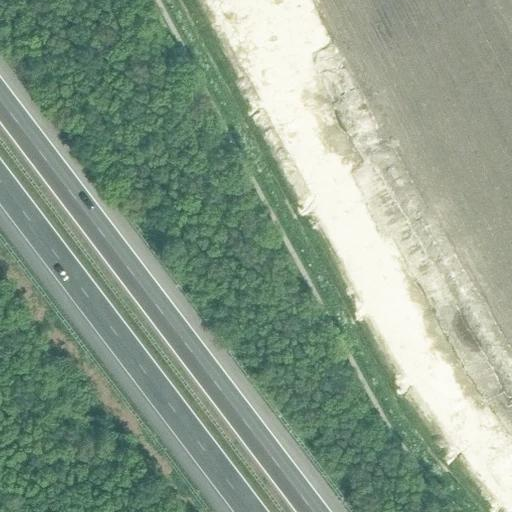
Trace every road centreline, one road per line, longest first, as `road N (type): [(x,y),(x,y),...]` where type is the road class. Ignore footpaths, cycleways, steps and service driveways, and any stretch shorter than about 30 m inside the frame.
road 1 (motorway): [(309,511),(0,104)]
road 2 (motorway): [(0,185),(247,511)]
